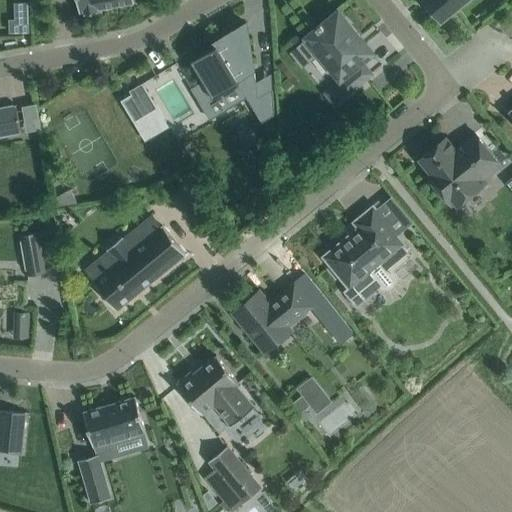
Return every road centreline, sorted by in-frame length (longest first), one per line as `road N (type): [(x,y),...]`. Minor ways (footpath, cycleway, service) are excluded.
road 1 (residential): [(448,88),(128,355),(76,374),(0,367)]
road 2 (residential): [(0,65),(143,39),(210,0)]
